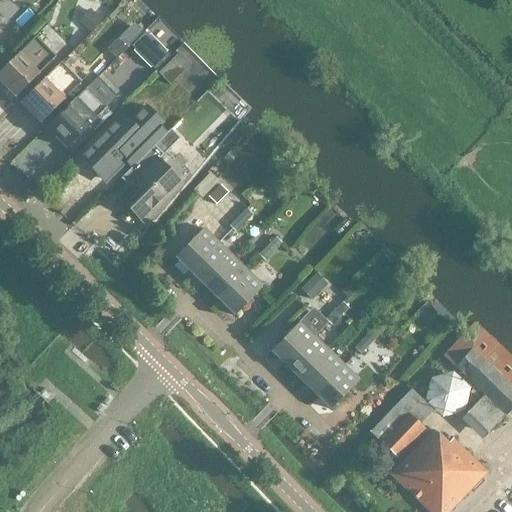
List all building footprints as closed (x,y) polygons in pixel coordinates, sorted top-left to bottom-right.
[(80,20),(92,31),(103,19),(91,8),(80,20)] [(117,57),(144,29),(135,21),(108,48),(117,57)] [(0,82),(15,97),(55,57),(35,37),(0,71),(0,82)] [(172,84),(191,63),(177,50),(158,70),(172,84)] [(40,123),(81,83),(60,62),(20,102),(40,123)] [(66,148),(106,108),(86,88),(45,128),(66,148)] [(134,163),(162,136),(153,127),(140,140),(119,118),(102,135),(100,134),(98,135),(96,135),(94,137),(93,138),(93,139),(92,140),(92,142),(92,144),(79,157),(92,170),(94,168),(94,170),(95,172),(96,173),(97,174),(99,175),(101,176),(103,176),(104,176),(106,175),(108,174),(109,172),(109,171),(110,170),(110,168),(110,166),(113,169),(127,155),(134,163)] [(178,183),(156,161),(163,155),(154,146),(163,137),(162,136),(134,163),(119,178),(121,180),(129,171),(137,179),(128,187),(131,190),(129,190),(128,190),(126,190),(124,191),(123,193),(122,195),(121,197),(121,199),(122,200),(122,201),(123,202),(124,203),(125,204),(127,205),(128,205),(129,205),(131,205),(128,207),(141,220),(152,209),(153,209),(155,209),(156,209),(158,208),(160,207),(160,206),(161,205),(162,205),(162,203),(162,202),(162,201),(162,200),(162,199),(178,183)] [(250,187),(272,158),(249,141),(227,170),(250,187)] [(215,205),(228,193),(219,185),(207,197),(215,205)] [(235,232),(252,214),(245,208),(228,226),(235,232)] [(189,272),(218,243),(203,228),(174,258),(189,272)] [(265,261),(281,243),(275,237),(258,255),(265,261)] [(204,287),(232,258),(218,243),(189,272),(204,287)] [(219,301),(247,272),(232,258),(204,287),(219,301)] [(234,316),(262,287),(247,272),(219,301),(234,316)] [(309,298),(321,286),(311,276),(299,289),(309,298)] [(361,295),(357,291),(349,283),(341,292),(353,303),(361,295)] [(331,325),(348,308),(342,302),(325,319),(331,325)] [(285,366),(313,337),(298,322),(270,351),(285,366)] [(511,358),(474,323),(459,338),(511,388),(511,358)] [(360,355),(377,337),(371,331),(354,349),(360,355)] [(300,380),(328,351),(313,337),(285,366),(300,380)] [(511,407),(511,388),(459,338),(441,357),(482,396),(466,414),(487,434),(511,407)] [(315,395),(343,366),(328,351),(300,380),(315,395)] [(330,410),(358,380),(343,366),(315,395),(330,410)] [(448,511),(486,473),(451,440),(447,444),(432,431),(429,434),(419,424),(432,411),(410,390),(370,433),(396,458),(405,448),(411,453),(390,475),(428,511),(448,511)]
